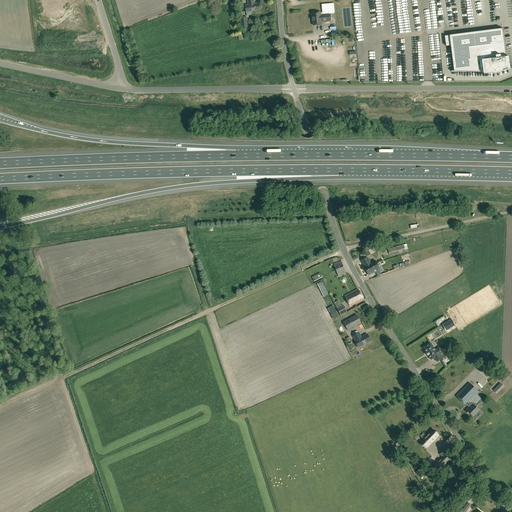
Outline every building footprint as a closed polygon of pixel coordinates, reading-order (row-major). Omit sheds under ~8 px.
[(254,4),(253,0),(247,0),(248,5),(245,6),(246,12),(259,10),(258,4),(254,4)] [(320,16),(320,13),(320,12),(312,13),(312,18),(313,18),(313,26),(322,25),(321,25),(321,22),(331,21),(330,15),(320,16)] [(241,28),(248,27),(247,17),(240,18),(241,28)] [(451,46),(454,71),(451,71),(451,72),(496,71),(508,68),(507,63),(509,62),(508,57),(506,57),(505,47),(502,28),(502,29),(445,36),(446,46),(451,46)] [(389,255),(405,250),(404,244),(387,249),(389,255)] [(370,263),(367,257),(361,261),(364,266),(369,276),(380,270),(375,260),(370,263)] [(338,276),(346,274),(341,261),(334,264),(338,276)] [(314,281),(322,277),(320,273),(312,277),(314,281)] [(317,284),(319,288),(323,297),(329,294),(324,285),(322,281),(317,284)] [(350,306),(364,299),(358,289),(345,296),(350,306)] [(341,316),(347,312),(343,305),(337,308),(341,316)] [(325,311),(329,321),(333,319),(333,320),(339,317),(333,306),(328,308),(328,309),(324,311),(325,311)] [(348,330),(361,323),(356,315),(343,322),(348,330)] [(455,325),(451,319),(442,325),(446,331),(455,325)] [(361,337),(359,333),(353,336),(355,340),(355,341),(358,348),(371,341),(367,334),(361,337)] [(435,350),(431,343),(423,348),(426,352),(426,353),(428,356),(428,355),(431,360),(437,356),(439,360),(445,357),(439,347),(435,350)] [(473,416),(479,410),(474,405),(473,405),(469,401),(478,392),(469,383),(456,396),(465,405),(466,403),(471,408),(467,411),(473,416)] [(431,425),(402,441),(409,453),(438,437),(431,425)] [(446,448),(441,452),(442,454),(433,462),(437,467),(452,457),(446,448)] [(456,503),(467,495),(464,490),(452,499),(451,498),(444,506),(438,511),(449,511),(456,503)]
